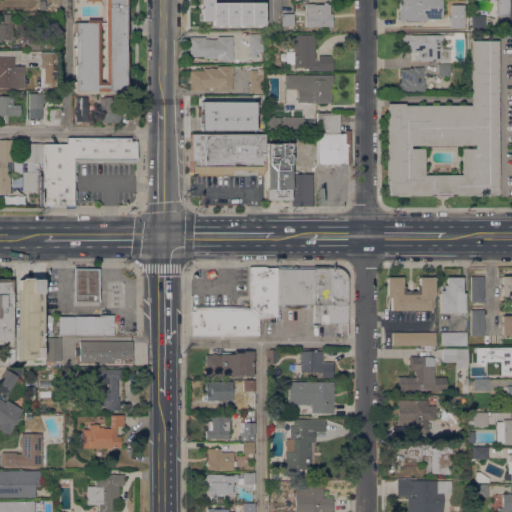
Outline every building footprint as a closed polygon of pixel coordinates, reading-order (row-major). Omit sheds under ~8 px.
[(55,0),(55,9),(41,9),(41,0),(55,0)] [(72,81),(75,81),(75,65),(72,65),(72,47),(75,47),(74,32),(73,32),(73,0),(127,0),(127,4),(125,4),(125,19),(127,19),(127,38),(125,38),(125,50),(127,50),(127,69),(125,69),(125,81),(127,81),(127,91),(72,91),(72,81)] [(262,25),(261,1),(210,2),(210,0),(197,0),(197,20),(210,19),(210,25),(262,25)] [(442,0),(442,18),(427,18),(427,20),(398,20),(398,0),(442,0)] [(497,0),(511,0),(511,21),(507,21),(507,16),(497,16),(497,0)] [(304,14),(306,14),(306,11),(304,11),(304,3),(313,3),(313,4),(329,4),(329,13),(332,13),(332,27),(327,27),(327,25),(312,25),(312,26),(304,26),(304,14)] [(293,13),(293,25),(282,26),(282,13),(293,13)] [(0,41),(0,21),(3,21),(3,14),(14,14),(14,22),(11,22),(11,36),(14,36),(14,40),(12,40),(12,41),(0,41)] [(463,27),(450,27),(450,15),(463,15),(463,27)] [(484,15),(484,27),(470,27),(470,15),(484,15)] [(248,33),(262,33),(262,51),(256,51),(256,55),(255,56),(252,57),(249,56),(248,55),(248,33)] [(293,34),(314,34),(314,61),(318,61),(317,55),(332,55),(332,70),(312,70),(307,70),(307,68),(303,68),(303,67),(293,67),(293,34)] [(419,61),(418,51),(410,51),(410,49),(398,49),(398,34),(411,34),(441,34),(442,48),(448,48),(448,60),(419,61)] [(231,60),(216,60),(216,58),(203,58),(203,56),(188,56),(188,49),(188,43),(189,43),(189,36),(204,36),(204,38),(216,39),(216,36),(232,36),(231,60)] [(26,49),(26,39),(39,39),(39,49),(26,49)] [(434,196),(434,195),(408,195),(408,196),(396,196),(396,195),(388,195),(387,178),(386,178),(386,103),(404,103),(404,105),(470,105),(470,40),(497,40),(497,194),(487,194),(487,195),(476,196),(476,194),(450,194),(450,196),(434,196)] [(40,67),(40,51),(56,52),(56,81),(43,81),(43,67),(40,67)] [(0,57),(13,57),(13,66),(16,66),(16,72),(13,72),(13,87),(0,87),(0,57)] [(449,64),(449,75),(437,75),(437,64),(449,64)] [(217,90),(217,87),(205,87),(205,90),(189,90),(189,74),(203,74),(203,68),(216,68),(216,65),(232,65),(232,90),(217,90)] [(399,88),(398,88),(398,84),(399,84),(399,82),(400,82),(400,68),(412,68),(412,67),(422,67),(422,79),(424,79),(424,91),(399,91),(399,88)] [(249,69),(256,69),(256,72),(257,72),(257,74),(261,74),(261,92),(249,92),(249,69)] [(332,74),(332,83),(330,83),(330,103),(306,103),(306,101),(297,101),(297,88),(284,88),(284,74),(332,74)] [(28,93),(45,93),(45,99),(41,99),(41,110),(28,110),(28,93)] [(0,95),(12,95),(12,104),(20,104),(20,115),(0,115),(0,95)] [(250,107),(250,95),(263,95),(263,107),(250,107)] [(87,121),(75,120),(75,114),(72,114),(72,107),(75,107),(75,96),(87,96),(87,103),(88,103),(88,108),(87,108),(87,121)] [(226,97),(226,103),(232,103),(232,98),(234,97),(237,97),(239,99),(239,124),(225,124),(225,126),(217,126),(217,124),(201,124),(201,120),(200,121),(199,120),(199,117),(200,115),(201,116),(201,112),(207,113),(207,97),(226,97)] [(117,100),(117,122),(99,122),(99,117),(98,117),(98,114),(99,114),(99,100),(117,100)] [(60,107),(60,119),(47,120),(47,107),(60,107)] [(349,130),(349,164),(316,164),(316,113),(338,112),(339,133),(343,133),(343,130),(347,130),(349,130)] [(302,116),(302,119),(314,119),(314,128),(302,128),(302,131),(281,131),(281,116),(302,116)] [(264,134),(264,171),(262,171),(262,175),(191,175),(191,171),(190,171),(190,134),(264,134)] [(65,205),(47,205),(47,206),(45,206),(45,205),(42,205),(42,143),(66,143),(66,138),(129,138),(129,140),(135,140),(135,161),(75,161),(74,205),(74,206),(73,207),(72,208),(65,207),(65,206),(65,205)] [(0,139),(10,139),(10,161),(6,161),(6,172),(9,173),(9,193),(0,193),(0,139)] [(26,171),(26,162),(21,162),(21,143),(41,143),(41,162),(38,162),(38,171),(41,171),(41,190),(22,190),(21,171),(26,171)] [(289,188),(287,188),(287,199),(264,199),(264,189),(265,189),(265,143),(289,143),(289,188)] [(312,205),(291,206),(291,174),(292,174),(292,162),(304,162),(304,167),(309,166),(309,173),(311,173),(312,205)] [(276,266),(313,266),(313,265),(328,264),(328,266),(334,266),(337,266),(340,267),(343,269),(345,270),(346,272),(347,274),(348,276),(348,278),(347,278),(347,335),(340,335),(340,332),(337,332),(337,323),(328,323),(328,314),(320,314),(320,322),(313,322),(313,304),(276,304),(276,266)] [(247,267),(276,266),(276,304),(276,316),(260,316),(257,318),(257,335),(190,335),(190,310),(194,310),(194,307),(248,307),(247,268),(247,267)] [(73,269),(98,268),(98,301),(74,301),(73,269)] [(447,277),(447,276),(453,276),(453,277),(462,277),(462,294),(456,294),(457,312),(438,312),(438,292),(439,292),(439,290),(443,290),(443,285),(446,285),(446,277),(447,277)] [(470,276),(483,276),(483,301),(470,301),(470,276)] [(511,295),(511,297),(509,297),(509,295),(501,295),(501,287),(499,287),(499,285),(501,285),(501,276),(511,276),(511,295)] [(18,280),(21,280),(21,277),(37,277),(37,279),(42,279),(42,360),(18,360),(18,280)] [(390,310),(390,297),(387,297),(387,295),(386,295),(386,277),(402,277),(402,286),(404,286),(404,291),(416,291),(416,286),(419,286),(418,277),(434,277),(434,295),(433,295),(433,297),(430,297),(430,310),(390,310)] [(0,340),(0,278),(7,278),(7,279),(12,279),(12,339),(3,339),(3,340),(0,340)] [(470,309),(483,309),(483,335),(470,335),(470,309)] [(501,325),(499,325),(499,323),(501,323),(501,315),(508,315),(508,313),(511,313),(511,315),(511,335),(501,335),(501,325)] [(98,316),(98,314),(113,315),(113,335),(57,335),(57,316),(98,316)] [(466,332),(466,345),(441,345),(441,331),(466,332)] [(435,332),(435,345),(391,345),(391,332),(435,332)] [(46,337),(60,337),(60,360),(46,360),(46,337)] [(132,340),(132,357),(113,357),(113,361),(105,361),(105,363),(99,363),(99,361),(87,361),(87,363),(84,363),(84,361),(79,361),(79,340),(132,340)] [(511,374),(511,346),(474,346),(474,361),(498,361),(498,374),(511,374)] [(467,348),(467,367),(455,367),(455,361),(442,361),(442,348),(467,348)] [(0,349),(14,349),(14,366),(0,365),(0,349)] [(267,349),(275,349),(275,363),(267,363),(267,349)] [(253,350),(252,376),(204,375),(204,354),(211,354),(212,353),(215,353),(216,354),(222,354),(222,352),(233,352),(233,350),(253,350)] [(322,351),(322,362),(335,362),(335,372),(299,371),(300,355),(299,355),(299,351),(299,350),(322,351)] [(397,376),(415,376),(415,370),(409,370),(409,356),(416,356),(432,356),(432,357),(433,357),(433,377),(445,377),(445,390),(397,390),(397,376)] [(504,365),(504,378),(490,378),(490,365),(504,365)] [(11,388),(0,382),(0,377),(5,369),(18,376),(11,388)] [(119,369),(119,379),(117,379),(117,397),(119,397),(119,410),(106,410),(106,406),(101,406),(100,408),(98,407),(97,406),(87,406),(87,389),(95,389),(95,378),(96,378),(96,369),(119,369)] [(80,370),(80,378),(69,378),(69,370),(80,370)] [(243,379),(254,379),(254,390),(242,390),(243,379)] [(489,379),(489,390),(473,390),(473,379),(489,379)] [(210,394),(207,394),(207,391),(205,391),(205,380),(231,380),(231,400),(210,400),(210,394)] [(333,381),(332,412),(310,412),(310,404),(287,404),(287,381),(333,381)] [(22,409),(20,412),(21,412),(8,434),(0,429),(0,399),(4,402),(6,399),(22,409)] [(427,400),(427,405),(435,405),(435,419),(427,419),(427,431),(403,431),(403,425),(397,425),(397,400),(427,400)] [(473,426),(473,416),(468,416),(468,413),(486,413),(486,425),(473,426)] [(205,430),(207,430),(207,421),(211,421),(211,414),(229,414),(229,420),(229,430),(228,430),(228,438),(205,438),(205,430)] [(82,432),(82,429),(89,429),(89,424),(98,424),(98,427),(103,427),(103,428),(110,428),(110,426),(109,426),(109,415),(123,415),(123,426),(116,426),(116,435),(120,435),(120,447),(113,447),(113,448),(81,448),(81,432),(82,432)] [(281,459),(284,459),(284,451),(285,451),(285,438),(292,438),(292,437),(289,437),(289,425),(292,425),(292,418),(325,418),(325,431),(311,431),(311,468),(301,468),(301,475),(281,475),(281,459)] [(511,418),(494,418),(494,443),(511,443),(511,418)] [(240,440),(240,439),(237,439),(237,436),(240,436),(240,433),(243,433),(243,422),(253,422),(253,440),(240,440)] [(478,441),(468,441),(468,431),(478,431),(478,441)] [(1,452),(15,452),(15,454),(21,454),(21,433),(41,433),(41,442),(45,442),(45,451),(41,451),(41,466),(1,466),(1,452)] [(253,441),(253,453),(242,453),(242,441),(253,441)] [(404,444),(418,444),(418,442),(430,442),(430,447),(439,447),(439,443),(450,443),(450,474),(441,474),(441,473),(424,473),(424,455),(419,455),(419,460),(404,460),(404,444)] [(468,447),(487,447),(487,458),(468,458),(468,447)] [(206,467),(205,466),(205,463),(206,461),(206,448),(220,448),(220,452),(232,452),(232,460),(235,460),(235,466),(232,466),(232,469),(206,469),(206,467)] [(511,481),(510,481),(510,480),(503,480),(504,472),(507,472),(507,453),(511,453),(511,481)] [(0,470),(39,470),(39,486),(34,486),(34,497),(0,497),(0,470)] [(242,472),(254,472),(254,483),(254,490),(242,490),(242,472)] [(123,474),(123,485),(118,485),(118,498),(111,498),(111,511),(99,511),(99,510),(98,510),(98,504),(86,504),(86,486),(94,486),(94,478),(96,478),(96,474),(123,474)] [(237,474),(237,494),(232,499),(224,499),(224,494),(217,494),(217,495),(205,495),(205,474),(237,474)] [(450,480),(450,493),(442,493),(442,511),(406,511),(406,495),(396,495),(396,478),(400,478),(400,479),(450,480)] [(322,497),(332,497),(332,511),(294,511),(294,492),(293,492),(293,483),(306,483),(306,484),(322,484),(322,497)] [(487,484),(487,496),(473,496),(473,484),(487,484)] [(511,511),(497,511),(497,507),(502,507),(502,493),(511,493),(511,511)] [(0,511),(0,501),(33,501),(33,511),(0,511)] [(227,509),(227,503),(232,503),(232,511),(206,511),(206,508),(227,509)] [(254,511),(242,511),(242,503),(254,503),(254,511)]
